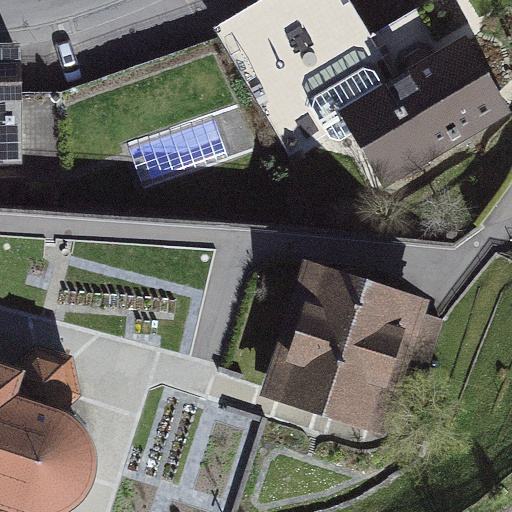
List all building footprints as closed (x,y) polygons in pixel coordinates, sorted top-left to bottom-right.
[(385,182),(511,112),(511,109),(467,29),(438,45),(417,7),(372,32),(354,0),(241,0),(210,18),(218,32),(253,96),(291,166),(356,130),(385,182)] [(25,29),(0,29),(0,159),(25,159),(25,147),(25,86),(25,29)] [(61,87),(25,86),(25,147),(61,149),(61,171),(253,96),(218,32),(61,87)] [(303,248),(258,382),(385,423),(405,362),(428,370),(446,316),(425,309),(431,291),(303,248)] [(0,511),(31,511),(29,501),(59,499),(76,489),(89,475),(97,459),(99,441),(96,424),(88,409),(71,395),(81,389),(76,351),(36,337),(24,350),(0,342),(0,511)]
